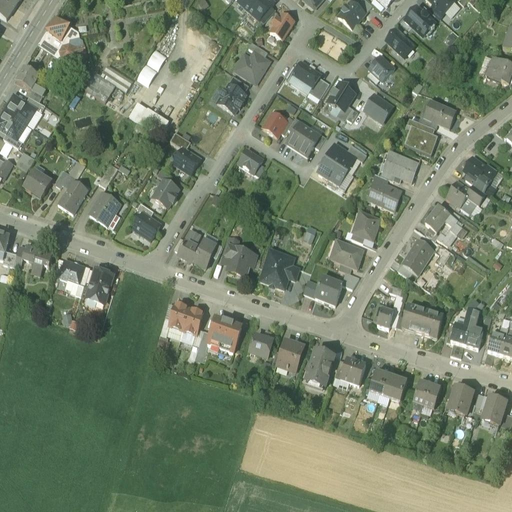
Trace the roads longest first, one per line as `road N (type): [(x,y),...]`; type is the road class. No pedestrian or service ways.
road 1 (residential): [(343,329),(447,165),(511,107)]
road 2 (residential): [(150,265),(343,329)]
road 3 (residential): [(343,329),(511,381)]
road 4 (residential): [(0,215),(150,265)]
road 5 (residential): [(150,265),(239,137)]
